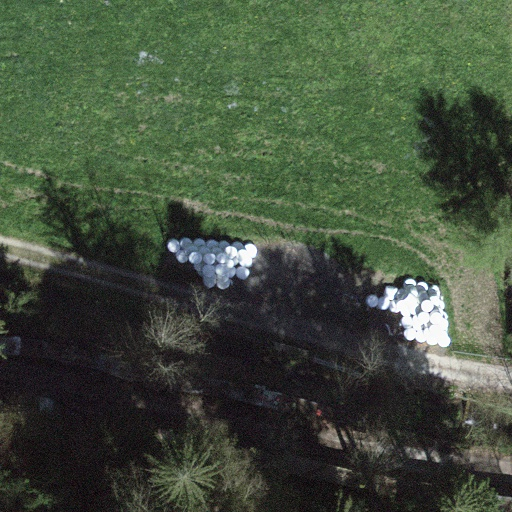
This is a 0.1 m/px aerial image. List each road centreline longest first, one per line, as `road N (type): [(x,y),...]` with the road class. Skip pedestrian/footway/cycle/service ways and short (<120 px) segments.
road 1 (track): [(0,247),(511,399)]
road 2 (track): [(0,376),(98,404),(511,480)]
